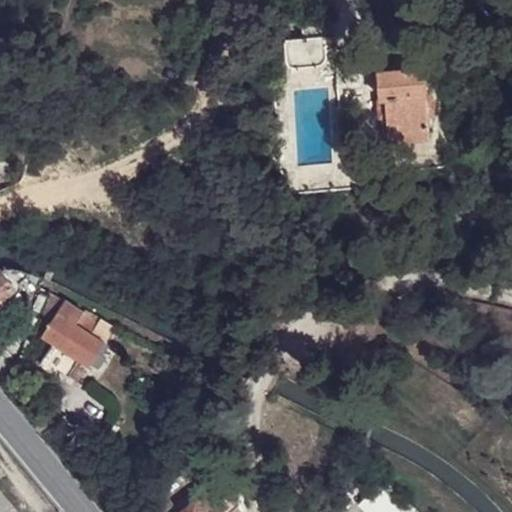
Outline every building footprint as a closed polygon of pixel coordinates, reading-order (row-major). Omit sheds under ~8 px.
[(17,26),(8,22),(4,27),(13,33),(17,26)] [(384,120),(385,140),(405,139),(426,138),(425,117),(431,111),(430,99),(424,94),(423,68),(403,68),(402,64),(397,62),(393,64),(391,69),(376,69),(377,97),(383,98),(384,120)] [(378,120),(384,120),(383,98),(377,97),(377,101),(373,101),(374,116),(378,116),(378,120)] [(405,139),(385,140),(385,148),(405,148),(405,139)] [(13,270),(5,269),(0,273),(0,307),(4,304),(3,302),(7,299),(15,292),(33,276),(25,273),(13,270)] [(20,297),(15,292),(7,299),(11,305),(20,297)] [(84,365),(109,329),(65,299),(41,335),(84,365)] [(231,511),(239,505),(217,481),(181,511),(231,511)] [(415,511),(378,486),(359,506),(364,511),(415,511)]
